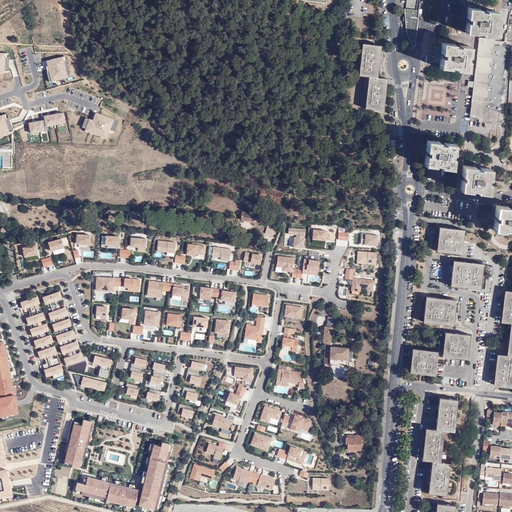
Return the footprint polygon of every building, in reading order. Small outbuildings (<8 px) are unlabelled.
[(416,31),(419,0),(405,0),(405,8),(406,26),(406,30),(416,31)] [(479,11),(479,9),(467,7),(466,18),(468,18),(468,20),(468,22),(466,22),(464,33),(475,34),(475,32),(481,32),(481,35),(493,36),(494,26),(492,25),(492,21),(495,21),(496,11),(485,9),(485,12),(479,11)] [(406,30),(407,32),(409,38),(411,42),(413,45),(413,44),(414,44),(415,42),(416,31),(406,30)] [(493,43),(494,45),(495,39),(479,37),(469,119),(478,120),(479,113),(473,112),(481,43),(483,42),(493,43)] [(478,120),(497,122),(499,110),(500,108),(498,108),(505,52),(500,46),(494,46),(494,45),(493,43),(483,42),(481,43),(473,112),(479,113),(478,120)] [(453,46),(453,44),(441,43),(440,53),(442,54),(442,56),(442,58),(439,58),(438,68),(449,69),(449,67),(455,68),(455,70),(467,71),(468,61),(466,61),(466,56),(468,57),(470,46),(459,45),(459,47),(453,46)] [(369,77),(367,92),(365,108),(384,110),(385,102),(386,86),(387,79),(377,78),(378,70),(380,54),(381,46),(363,44),(359,76),(369,77)] [(0,73),(8,73),(8,54),(0,53),(0,73)] [(63,57),(45,61),(50,83),(68,78),(63,57)] [(11,76),(18,76),(17,59),(10,59),(11,76)] [(117,122),(95,113),(92,122),(88,120),(83,132),(105,140),(108,133),(113,135),(117,122)] [(7,114),(0,116),(0,137),(14,132),(7,114)] [(43,122),(27,124),(30,135),(47,132),(46,127),(63,125),(62,114),(42,117),(43,122)] [(389,157),(396,157),(395,140),(396,138),(387,139),(389,157)] [(437,143),(438,141),(426,140),(424,150),(427,151),(426,153),(426,155),(424,155),(422,165),(433,166),(434,164),(439,165),(439,167),(451,169),(452,158),(450,158),(450,154),(453,154),(454,143),(443,142),(443,144),(437,143)] [(3,169),(11,168),(11,161),(2,161),(3,169)] [(474,169),(474,166),(462,165),(461,175),(463,176),(462,180),(460,180),(459,190),(469,192),(470,189),(475,190),(475,192),(487,194),(488,190),(488,183),(486,183),(487,179),(489,179),(490,169),(480,167),(479,169),(474,169)] [(511,209),(507,209),(507,206),(495,205),(494,216),(496,216),(496,218),(496,220),(493,220),(492,231),(503,232),(503,229),(509,230),(509,232),(511,232),(511,209)] [(253,221),(254,214),(241,212),(240,219),(253,221)] [(451,227),(439,225),(437,248),(461,251),(464,228),(451,227)] [(306,229),(289,228),(288,234),(297,235),(296,237),(294,237),(294,243),(296,243),(295,247),(303,248),(304,240),(302,240),(303,238),(303,235),(305,236),(306,229)] [(326,230),(313,229),(312,238),(326,240),(326,230)] [(377,245),(378,235),(362,234),(361,239),(365,239),(365,244),(377,245)] [(77,235),(77,244),(90,244),(90,235),(77,235)] [(105,245),(119,245),(119,237),(106,236),(105,245)] [(146,239),(131,238),(131,246),(145,247),(146,239)] [(51,251),(64,247),(61,239),(48,242),(51,251)] [(176,242),(158,240),(157,251),(175,253),(176,242)] [(205,246),(187,243),(186,252),(196,254),(196,252),(204,253),(205,246)] [(23,248),(24,256),(38,254),(36,245),(23,248)] [(213,247),(212,256),(219,257),(219,256),(221,256),(220,257),(220,260),(229,261),(231,249),(213,247)] [(376,252),(358,251),(357,262),(376,264),(376,252)] [(245,252),(243,261),(260,264),(262,255),(245,252)] [(297,277),(298,270),(293,269),(294,258),(278,256),(277,266),(282,267),(282,270),(292,272),(292,277),(297,277)] [(303,270),(298,270),(297,277),(302,278),(302,273),(306,273),(306,269),(318,271),(319,261),(304,259),(303,270)] [(483,263),(452,259),(451,272),(449,285),(480,289),(483,263)] [(353,278),(353,274),(346,273),(345,278),(353,279),(352,282),(354,282),(353,284),(352,284),(351,290),(360,291),(360,288),(367,288),(367,290),(372,291),(373,280),(353,278)] [(119,285),(119,278),(113,278),(104,277),(104,279),(102,279),(102,277),(96,277),(96,290),(113,291),(113,285),(119,285)] [(119,278),(119,285),(125,286),(130,286),(133,287),(133,288),(139,289),(140,280),(131,279),(131,280),(129,280),(129,279),(119,278)] [(168,290),(169,283),(163,282),(159,282),(159,283),(157,283),(157,282),(149,281),(147,295),(162,297),(163,290),(168,290)] [(176,284),(169,283),(168,290),(173,291),(172,294),(182,296),(182,300),(187,300),(189,289),(183,289),(184,285),(176,284)] [(211,296),(216,297),(217,289),(201,287),(200,298),(211,299),(211,296)] [(217,289),(216,297),(221,298),(221,300),(235,301),(236,292),(222,290),(222,289),(217,289)] [(511,290),(507,290),(506,298),(504,314),(503,322),(511,322),(511,339),(511,347),(510,355),(500,353),(499,361),(497,377),(496,385),(511,386),(511,290)] [(72,340),(77,338),(77,337),(76,337),(74,332),(70,333),(69,331),(73,330),(72,326),(71,326),(69,321),(66,322),(65,320),(64,318),(69,316),(69,314),(68,314),(66,309),(63,311),(62,308),(60,302),(65,300),(64,298),(58,300),(57,299),(61,297),(59,292),(43,297),(45,304),(50,303),(53,311),(48,313),(51,320),(55,318),(57,323),(52,324),(54,331),(59,330),(61,334),(56,336),(58,343),(63,341),(64,345),(60,347),(62,354),(67,352),(68,357),(64,358),(66,365),(78,361),(79,361),(84,359),(82,354),(78,356),(77,354),(76,350),(79,348),(77,343),(74,344),(73,343),(72,340)] [(268,305),(269,295),(253,293),(252,303),(260,304),(268,305)] [(37,296),(20,302),(23,309),(27,308),(30,316),(26,318),(28,325),(32,323),(34,328),(30,329),(32,336),(36,335),(38,339),(34,340),(36,347),(40,346),(42,350),(38,352),(40,359),(44,357),(46,363),(43,365),(45,370),(47,377),(53,375),(54,379),(64,375),(63,371),(60,364),(58,357),(53,359),(52,354),(57,353),(54,346),(50,348),(48,343),(53,342),(50,335),(46,336),(44,332),(49,330),(46,323),(42,325),(40,321),(45,319),(42,312),(38,314),(35,305),(39,303),(37,296)] [(455,299),(425,296),(423,321),(452,324),(454,311),(455,299)] [(300,318),(302,307),(286,305),(284,316),(300,318)] [(112,314),(112,307),(96,306),(96,315),(106,316),(106,313),(112,314)] [(121,318),(134,319),(135,314),(133,314),(134,312),(135,313),(135,309),(122,308),(121,318)] [(144,318),(144,324),(159,326),(160,312),(145,310),(145,316),(144,318)] [(182,315),(168,313),(167,325),(181,326),(182,315)] [(208,318),(194,316),(193,326),(207,327),(208,318)] [(337,317),(328,316),(327,321),(326,326),(335,327),(337,317)] [(230,321),(217,319),(216,326),(217,326),(217,328),(215,328),(215,332),(216,333),(228,334),(230,321)] [(261,342),(263,327),(264,322),(257,321),(256,326),(247,325),(244,338),(257,340),(256,341),(261,342)] [(332,328),(325,328),(324,342),(325,342),(324,363),(347,364),(348,347),(331,346),(332,328)] [(456,333),(444,331),(441,355),(466,358),(469,335),(456,333)] [(292,334),(284,332),(283,342),(284,342),(284,344),(282,344),(281,349),(284,349),(296,351),(298,340),(291,338),(292,334)] [(0,415),(8,414),(18,412),(11,377),(10,372),(7,359),(3,341),(0,341),(0,415)] [(412,347),(409,372),(421,373),(433,375),(436,350),(412,347)] [(111,366),(113,358),(96,354),(94,361),(96,362),(102,363),(102,365),(102,367),(100,374),(108,376),(110,365),(111,366)] [(132,361),(131,366),(142,369),(143,366),(145,366),(146,360),(139,358),(135,357),(134,361),(132,361)] [(189,366),(188,370),(199,373),(200,369),(201,370),(203,363),(191,360),(190,366),(189,366)] [(80,372),(87,369),(84,362),(77,365),(80,372)] [(166,369),(164,369),(165,365),(154,362),(152,368),(154,368),(153,372),(154,372),(165,375),(166,369)] [(288,380),(299,382),(298,386),(304,387),(303,378),(300,377),(301,372),(286,370),(286,368),(287,365),(279,364),(278,369),(277,378),(288,380)] [(142,369),(131,366),(129,374),(131,374),(130,377),(141,379),(142,373),(141,373),(142,369)] [(251,381),(253,369),(235,367),(234,376),(243,377),(242,380),(251,381)] [(199,373),(188,370),(186,376),(186,379),(190,380),(189,382),(194,383),(200,384),(202,377),(199,377),(200,373),(199,373)] [(163,382),(165,375),(154,372),(153,376),(151,375),(150,382),(161,384),(161,382),(163,382)] [(81,384),(81,383),(83,375),(74,373),(78,383),(81,384)] [(83,375),(81,383),(101,388),(104,389),(106,381),(83,375)] [(138,385),(127,383),(125,390),(127,390),(126,393),(137,396),(139,389),(137,389),(138,385)] [(196,389),(184,386),(182,392),(182,395),(186,396),(185,398),(190,399),(196,400),(198,393),(195,393),(196,389)] [(159,398),(161,391),(150,388),(149,392),(147,391),(146,398),(157,400),(157,398),(159,398)] [(238,399),(239,397),(240,398),(240,396),(242,397),(244,392),(237,389),(235,394),(230,392),(226,400),(237,404),(239,400),(238,399)] [(446,494),(448,478),(450,462),(440,461),(444,429),(453,430),(457,399),(439,397),(438,404),(436,420),(435,428),(425,427),(424,435),(422,451),(421,459),(431,460),(430,468),(428,484),(428,492),(446,494)] [(192,406),(179,403),(178,409),(177,412),(182,413),(181,415),(186,416),(192,418),(193,411),(191,410),(192,406)] [(265,405),(260,420),(269,423),(271,417),(279,419),(281,411),(265,406),(265,405)] [(494,411),(495,406),(493,406),(487,410),(487,416),(493,417),(492,425),(507,426),(507,422),(511,422),(511,411),(502,411),(502,412),(494,412),(494,411)] [(234,421),(236,416),(228,414),(227,418),(216,415),(212,425),(217,426),(228,430),(230,424),(227,423),(229,419),(232,420),(234,421)] [(287,427),(290,417),(285,415),(281,426),(287,427)] [(308,431),(311,420),(294,415),(290,429),(298,432),(300,428),(308,431)] [(91,421),(83,419),(82,425),(74,423),(64,461),(72,463),(72,466),(79,468),(81,460),(83,461),(86,447),(92,426),(89,425),(91,421)] [(260,448),(267,451),(271,439),(255,433),(251,445),(258,447),(259,446),(260,447),(260,448)] [(361,449),(362,436),(356,436),(356,438),(346,437),(346,443),(348,443),(347,452),(356,452),(356,449),(361,449)] [(0,467),(7,466),(1,439),(0,439),(0,499),(13,497),(7,470),(0,471),(0,467)] [(77,482),(76,489),(83,490),(82,494),(103,499),(104,496),(107,496),(107,500),(111,501),(120,503),(129,505),(142,508),(148,510),(149,507),(156,508),(158,501),(160,494),(162,487),(164,476),(165,471),(167,466),(170,451),(168,450),(169,443),(162,441),(161,446),(153,444),(152,450),(150,458),(149,462),(147,471),(144,482),(142,490),(141,493),(140,497),(138,497),(136,496),(137,492),(138,489),(134,488),(129,487),(125,486),(115,483),(107,481),(102,480),(88,477),(86,484),(77,482)] [(221,453),(221,451),(223,452),(224,448),(226,449),(227,444),(220,441),(219,446),(209,443),(206,452),(214,454),(213,457),(220,459),(222,454),(221,453)] [(490,452),(489,454),(499,455),(499,458),(511,459),(511,453),(511,448),(500,447),(500,446),(491,445),(490,452)] [(302,459),(304,451),(291,446),(289,452),(284,450),(282,457),(288,459),(291,460),(292,458),(294,459),(293,461),(299,463),(300,458),(302,459)] [(229,467),(225,462),(219,468),(222,472),(229,467)] [(215,471),(194,464),(190,477),(198,480),(200,475),(212,479),(215,471)] [(249,478),(253,480),(256,473),(250,471),(237,467),(233,478),(238,480),(238,482),(247,485),(249,478)] [(502,469),(487,467),(487,468),(482,467),(481,475),(486,475),(486,476),(494,477),(494,480),(501,480),(502,469)] [(272,489),(275,479),(267,477),(267,478),(266,477),(266,476),(256,473),(253,480),(258,482),(257,484),(272,489)] [(329,489),(329,478),(313,478),(313,489),(329,489)] [(491,502),(491,504),(498,504),(499,493),(484,492),(483,501),(491,502)] [(502,505),(511,506),(511,505),(511,494),(501,493),(500,504),(502,505)] [(453,511),(454,504),(436,502),(435,510),(434,511),(453,511)]
